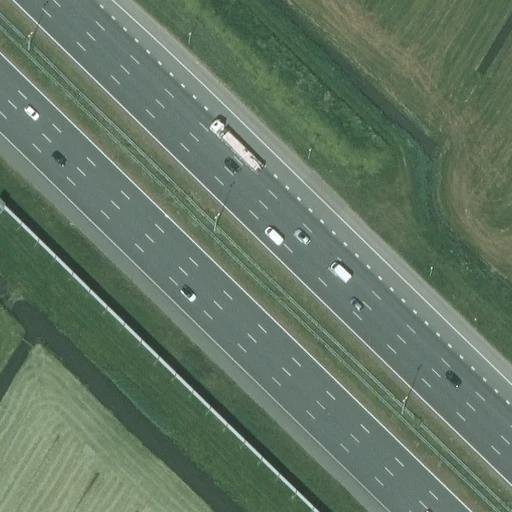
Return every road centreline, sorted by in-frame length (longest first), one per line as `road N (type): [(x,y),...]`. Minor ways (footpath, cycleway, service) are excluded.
road 1 (motorway): [(511,447),(48,0)]
road 2 (motorway): [(0,93),(433,511)]
